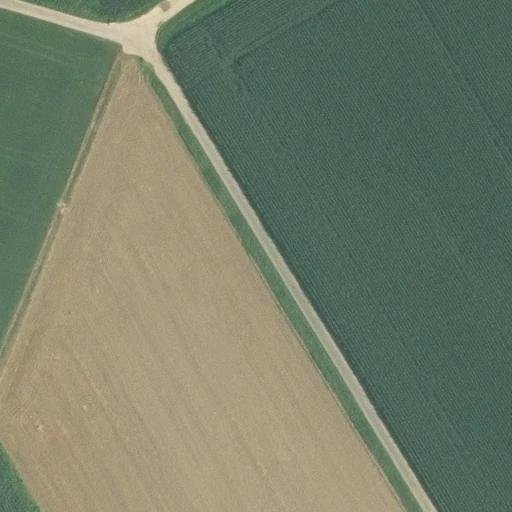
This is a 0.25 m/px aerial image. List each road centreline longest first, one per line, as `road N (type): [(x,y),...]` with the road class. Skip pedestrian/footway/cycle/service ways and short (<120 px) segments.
road 1 (track): [(428,511),(135,34)]
road 2 (track): [(135,34),(0,359)]
road 3 (track): [(0,2),(135,34)]
